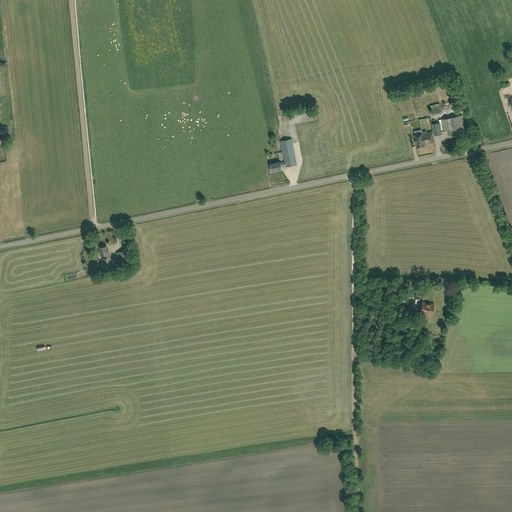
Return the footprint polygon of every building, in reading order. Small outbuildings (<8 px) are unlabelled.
[(432,114),(440,112),(439,103),(430,104),(432,114)] [(449,137),(465,133),(462,115),(439,120),(440,122),(432,124),(434,135),(442,134),(441,131),(448,130),(449,137)] [(318,139),(315,121),(297,124),(300,142),(318,139)] [(424,145),(424,144),(433,142),(432,132),(422,134),(422,133),(414,135),(415,140),(415,139),(417,147),(419,146),(420,147),(422,147),(423,146),(424,145)] [(286,167),(297,164),(291,139),(280,141),(285,161),(280,162),(270,164),(271,172),(281,170),(280,166),(285,165),(286,167)] [(319,139),(301,143),(303,155),(321,152),(319,139)] [(131,263),(134,262),(129,241),(124,242),(125,251),(116,253),(118,261),(119,261),(120,268),(131,266),(131,263)] [(105,268),(112,267),(110,253),(109,253),(108,249),(107,250),(106,246),(100,247),(101,251),(100,251),(101,256),(104,255),(104,258),(102,258),(105,268)] [(424,299),(425,292),(416,291),(415,298),(424,299)] [(432,315),(434,305),(423,302),(421,312),(432,315)]
